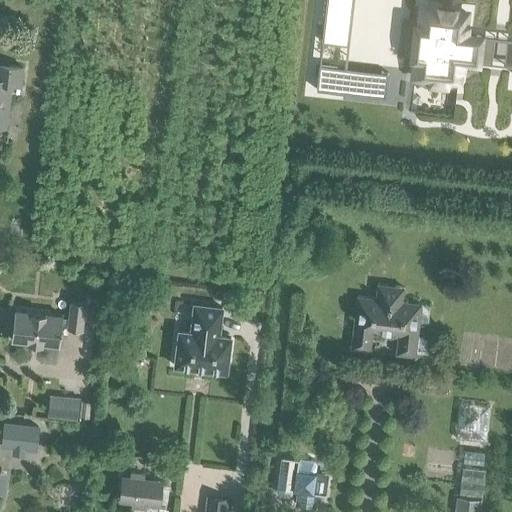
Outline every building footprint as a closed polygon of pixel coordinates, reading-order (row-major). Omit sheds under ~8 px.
[(326,0),(321,42),(347,45),(352,0),(326,0)] [(415,28),(412,54),(415,54),(413,75),(458,81),(461,60),(511,65),(511,38),(464,33),(466,13),(421,8),(418,29),(415,28)] [(0,126),(5,127),(10,85),(20,86),(22,67),(0,64),(0,126)] [(319,65),(316,90),(342,93),(345,68),(319,65)] [(396,353),(414,355),(420,304),(401,301),(403,287),(377,284),(375,299),(356,296),(351,348),(369,350),(371,330),(398,333),(396,353)] [(11,333),(11,340),(27,342),(27,345),(41,346),(42,344),(58,346),(61,324),(68,325),(67,328),(82,330),(85,303),(70,301),(69,318),(62,317),(62,316),(14,310),(13,317),(10,316),(6,319),(5,330),(8,333),(11,333)] [(175,365),(227,371),(231,336),(219,334),(222,307),(194,303),(191,331),(179,330),(175,365)] [(49,403),(47,416),(77,419),(79,399),(65,397),(65,405),(49,403)] [(0,441),(2,441),(1,445),(13,446),(12,454),(23,455),(24,447),(35,449),(38,427),(4,423),(3,433),(0,432),(0,441)] [(281,456),(277,491),(279,495),(288,496),(291,493),(291,489),(293,489),(293,490),(297,490),(295,504),(315,507),(317,493),(325,494),(325,493),(323,492),(326,477),(315,475),(315,472),(316,464),(313,460),(299,458),(298,458),(281,456)] [(122,475),(119,501),(159,506),(162,480),(144,478),(144,473),(130,472),(130,476),(122,475)] [(456,497),(454,511),(479,511),(481,500),(456,497)] [(207,498),(205,511),(225,511),(227,500),(207,498)]
